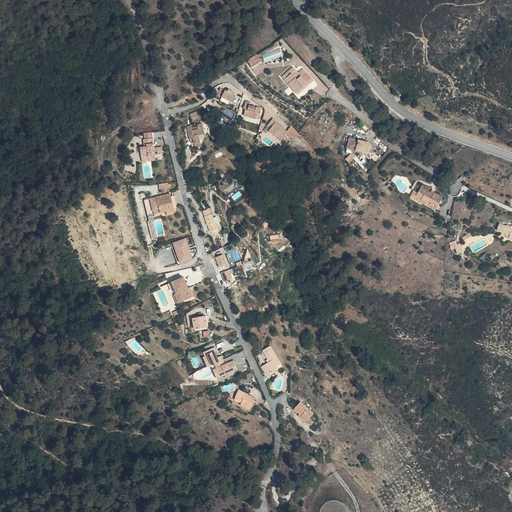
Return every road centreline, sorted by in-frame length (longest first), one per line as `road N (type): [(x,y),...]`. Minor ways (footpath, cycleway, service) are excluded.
road 1 (track): [(511,356),(489,342),(411,338),(319,304),(351,351),(385,429),(442,511)]
road 2 (residential): [(165,112),(198,245),(273,408),(268,511)]
road 3 (track): [(0,367),(4,387),(25,405),(164,440),(187,462),(188,485),(161,511)]
road 4 (secondary): [(511,155),(409,116),(341,46)]
road 5 (track): [(22,511),(68,475),(0,404)]
road 6 (residential): [(378,130),(511,208)]
road 7 (residential): [(165,112),(195,104),(229,79),(287,126)]
road 8 (track): [(511,109),(460,93),(428,58),(425,40)]
